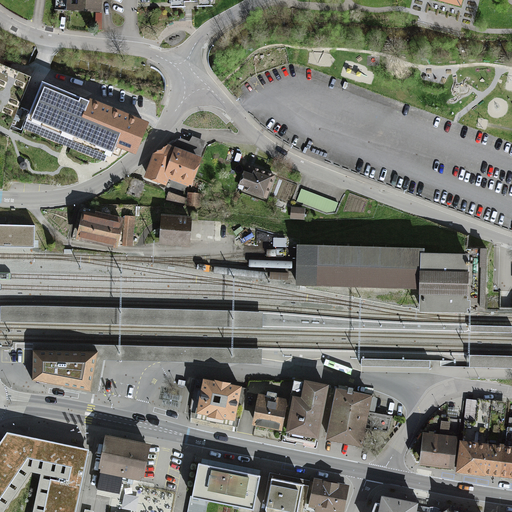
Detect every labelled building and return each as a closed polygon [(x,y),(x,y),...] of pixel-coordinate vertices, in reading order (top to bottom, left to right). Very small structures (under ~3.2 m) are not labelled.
[(98,0),(55,0),(55,10),(68,11),(68,7),(98,9),(98,0)] [(0,125),(10,129),(31,77),(0,63),(0,125)] [(133,150),(134,150),(145,124),(42,82),(27,121),(67,137),(65,141),(74,145),(74,146),(75,146),(76,146),(76,147),(77,148),(77,149),(77,150),(76,151),(74,155),(108,169),(133,150)] [(156,153),(155,157),(153,156),(151,156),(150,161),(148,164),(152,165),(148,176),(167,183),(165,188),(182,195),(188,181),(190,181),(202,148),(203,148),(181,139),(159,152),(156,153)] [(246,185),(245,189),(266,197),(274,176),(250,167),(248,174),(245,173),(241,183),(246,185)] [(15,170),(13,181),(57,186),(58,175),(15,170)] [(127,193),(140,198),(145,183),(132,178),(127,193)] [(332,201),(301,189),(297,201),(327,212),(332,201)] [(172,193),(169,199),(184,205),(187,199),(172,193)] [(188,205),(198,206),(199,195),(189,194),(188,205)] [(303,210),(293,209),(293,216),(303,217),(303,210)] [(80,236),(115,244),(120,219),(112,217),(111,221),(85,215),(80,236)] [(188,239),(227,242),(228,224),(189,222),(189,218),(163,216),(162,241),(188,243),(188,239)] [(126,219),(124,245),(132,245),(134,220),(126,219)] [(35,226),(0,225),(0,246),(35,248),(35,226)] [(423,249),(298,246),(298,253),(298,265),(298,277),(297,284),(422,287),(423,249)] [(106,359),(264,363),(265,348),(33,342),(33,350),(98,351),(91,391),(100,392),(106,359)] [(32,380),(91,391),(98,351),(33,350),(32,380)] [(511,354),(470,353),(469,365),(511,366),(511,354)] [(429,359),(362,357),(361,364),(429,366),(429,359)] [(240,387),(228,385),(229,383),(216,381),(216,382),(205,379),(204,381),(200,401),(199,401),(196,413),(234,421),(235,417),(234,417),(236,406),(242,407),(243,406),(247,388),(240,387)] [(326,387),(295,380),(289,406),(294,407),(288,437),(315,442),(326,387)] [(387,431),(390,418),(386,418),(386,414),(383,414),(382,417),(366,414),(370,397),(352,393),(353,388),(348,387),(348,389),(339,387),(338,390),(329,437),(360,443),(363,428),(387,431)] [(256,422),(280,427),(285,400),(261,395),(256,422)] [(484,471),(492,402),(480,400),(479,401),(479,405),(467,403),(462,442),(458,469),(484,472),(484,471)] [(501,473),(504,447),(505,444),(499,443),(504,403),(492,402),(484,471),(501,473)] [(421,463),(452,467),(452,464),(451,464),(455,433),(447,432),(449,418),(436,416),(427,427),(422,434),(412,450),(417,460),(421,461),(421,463)] [(449,418),(447,432),(455,433),(459,433),(460,419),(449,418)] [(501,473),(501,475),(511,476),(511,427),(508,427),(505,447),(504,447),(501,473)] [(0,511),(76,511),(90,448),(8,431),(0,443),(0,511)] [(108,437),(97,489),(119,493),(123,475),(140,479),(147,446),(108,437)] [(190,511),(205,511),(208,499),(253,508),(259,475),(258,475),(208,465),(199,463),(192,496),(193,496),(190,511)] [(303,511),(309,485),(272,478),(264,511),(303,511)] [(336,511),(337,509),(341,509),(346,487),(310,480),(309,485),(303,511),(336,511)] [(423,511),(415,510),(417,503),(383,496),(381,504),(375,502),(372,511),(423,511)]
